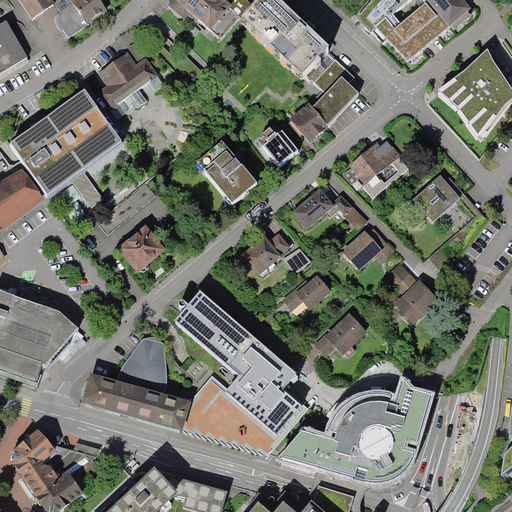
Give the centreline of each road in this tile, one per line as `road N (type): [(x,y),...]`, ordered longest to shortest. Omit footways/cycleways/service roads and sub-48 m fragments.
road 1 (residential): [(50,413),(66,379),(405,95)]
road 2 (tertiary): [(50,413),(393,511)]
road 3 (primary): [(505,257),(415,511)]
road 4 (primary): [(447,511),(487,422),(505,257)]
road 5 (residential): [(141,0),(71,61),(0,104)]
road 6 (residential): [(511,208),(405,95)]
road 7 (residential): [(405,95),(302,0)]
road 8 (residential): [(405,95),(493,17),(483,0)]
